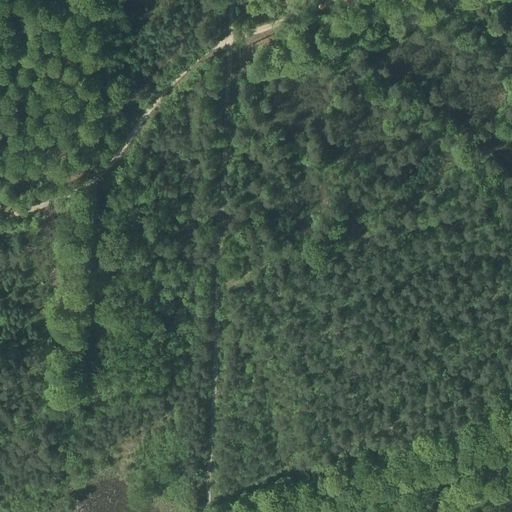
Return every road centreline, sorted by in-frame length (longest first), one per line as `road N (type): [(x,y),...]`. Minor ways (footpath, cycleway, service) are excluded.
road 1 (track): [(230,39),(205,511)]
road 2 (track): [(230,39),(175,79),(84,187),(0,218)]
road 3 (track): [(222,0),(84,139),(0,159)]
road 4 (track): [(312,511),(511,445)]
